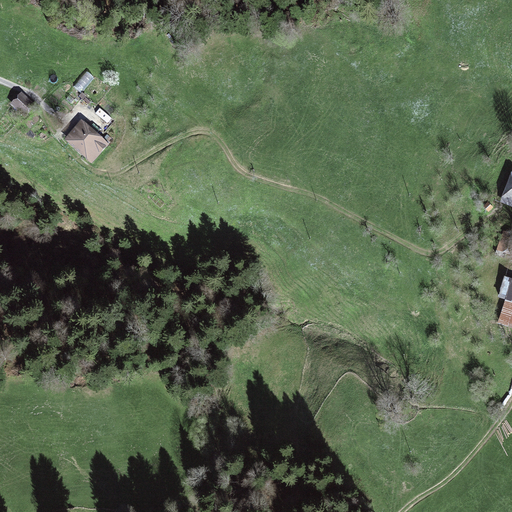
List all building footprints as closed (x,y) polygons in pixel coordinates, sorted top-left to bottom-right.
[(85,71),(76,88),(83,92),(93,75),(85,71)] [(20,97),(15,104),(25,113),(30,106),(20,97)] [(80,125),(68,139),(92,159),(104,145),(80,125)] [(505,256),(506,253),(511,254),(511,235),(503,233),(496,254),(505,256)] [(511,280),(505,278),(499,296),(507,299),(499,323),(511,327),(511,280)]
